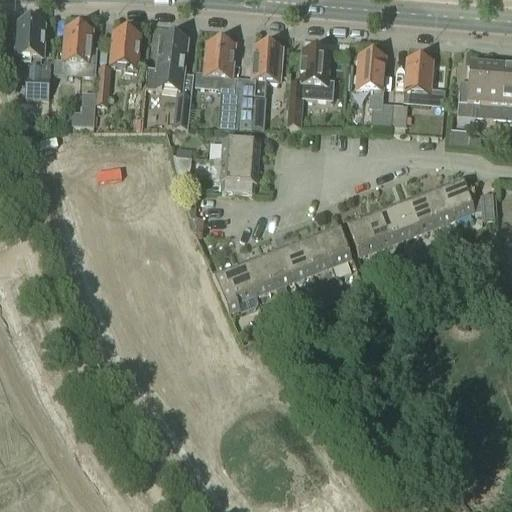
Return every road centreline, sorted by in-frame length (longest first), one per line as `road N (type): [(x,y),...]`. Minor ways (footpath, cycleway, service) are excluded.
road 1 (residential): [(173,511),(67,346),(26,233),(0,125)]
road 2 (residential): [(235,227),(398,161),(511,172)]
road 3 (secondary): [(511,22),(310,5)]
